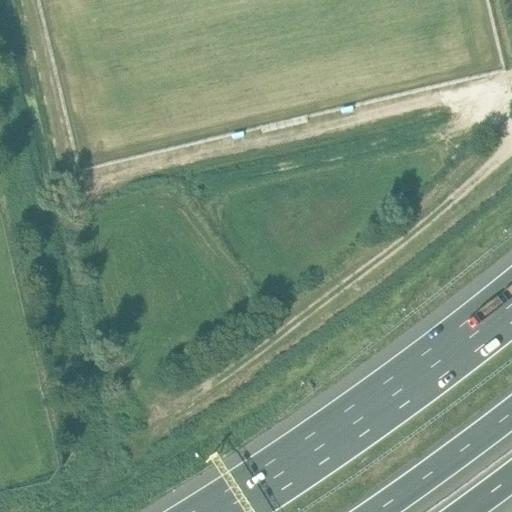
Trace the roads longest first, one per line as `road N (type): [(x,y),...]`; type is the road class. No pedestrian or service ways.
road 1 (track): [(511,147),(335,295),(181,403)]
road 2 (motorway): [(511,307),(221,511)]
road 3 (motorway): [(382,511),(511,415)]
